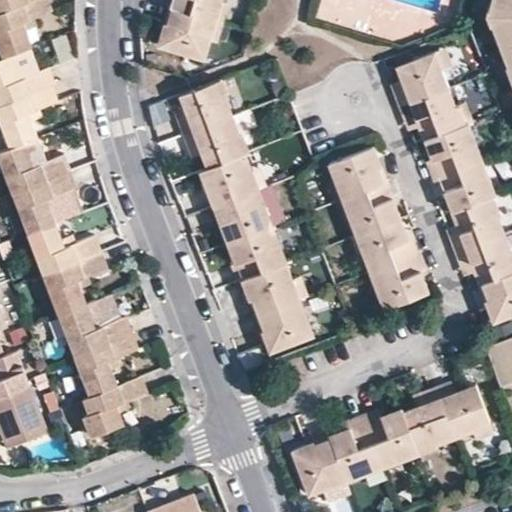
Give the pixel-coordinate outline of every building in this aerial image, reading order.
[(0,0),(0,15),(38,0),(0,0)] [(45,0),(38,0),(0,15),(0,57),(2,62),(10,60),(9,58),(29,50),(31,50),(26,37),(22,28),(36,22),(52,16),(45,0)] [(223,0),(174,0),(172,8),(212,19),(217,0),(223,2),(223,0)] [(230,4),(223,2),(217,0),(212,19),(224,23),(230,4)] [(511,0),(491,0),(487,15),(490,25),(494,23),(504,49),(510,64),(511,62),(511,0)] [(207,38),(212,19),(172,8),(162,43),(206,57),(212,39),(207,38)] [(219,41),(224,23),(212,19),(207,38),(212,39),(219,41)] [(22,28),(26,37),(38,31),(36,22),(22,28)] [(68,34),(52,37),(58,63),(74,59),(68,34)] [(447,47),(438,50),(445,68),(453,65),(447,47)] [(9,58),(10,60),(2,62),(0,63),(0,109),(52,88),(56,87),(49,69),(33,75),(31,70),(37,68),(29,50),(9,58)] [(438,50),(437,51),(397,66),(402,80),(406,87),(396,90),(401,103),(448,86),(442,69),(445,68),(438,50)] [(33,75),(49,69),(47,64),(37,68),(31,70),(33,75)] [(180,93),(186,109),(188,115),(178,119),(183,133),(230,116),(224,102),(227,100),(219,77),(180,93)] [(406,87),(402,80),(393,83),(396,90),(406,87)] [(456,105),(448,86),(401,103),(406,115),(416,112),(418,121),(424,138),(465,122),(459,104),(456,105)] [(29,119),(42,114),(59,106),(52,88),(0,109),(0,132),(8,153),(24,146),(37,141),(33,127),(29,119)] [(233,98),(227,100),(224,102),(230,116),(239,113),(233,98)] [(164,101),(148,107),(156,128),(172,122),(164,101)] [(467,101),(459,104),(465,122),(468,121),(473,119),(467,101)] [(175,113),(178,119),(188,115),(186,109),(175,113)] [(416,112),(406,115),(409,124),(418,121),(416,112)] [(243,126),(239,113),(230,116),(234,129),(239,127),(243,126)] [(29,119),(33,127),(45,122),(42,114),(29,119)] [(234,129),(230,116),(183,133),(188,147),(198,143),(201,150),(207,166),(244,151),(247,151),(239,127),(234,129)] [(474,138),(468,121),(465,122),(424,138),(432,159),(427,160),(433,174),(472,160),(466,141),(474,138)] [(482,156),(474,138),(466,141),(472,160),(482,156)] [(8,153),(0,155),(0,161),(13,196),(71,174),(64,157),(47,165),(37,141),(24,146),(8,153)] [(198,143),(188,147),(190,152),(201,150),(198,143)] [(331,163),(338,180),(342,178),(350,196),(389,181),(376,146),(331,163)] [(252,172),(244,151),(207,166),(200,168),(214,204),(255,189),(249,173),(252,172)] [(489,175),(482,156),(472,160),(479,178),(489,175)] [(479,178),(472,160),(433,174),(438,189),(443,188),(451,209),(492,194),(496,192),(489,175),(479,178)] [(258,169),(252,172),(249,173),(255,189),(264,185),(258,169)] [(71,174),(13,196),(29,236),(56,224),(50,211),(47,203),(60,198),(77,190),(71,174)] [(342,178),(338,180),(332,182),(338,200),(350,196),(342,178)] [(111,202),(103,180),(77,190),(86,213),(111,202)] [(402,216),(389,181),(350,196),(357,213),(351,215),(358,233),(402,216)] [(270,200),(264,185),(255,189),(260,203),(264,202),(270,200)] [(260,203),(255,189),(214,204),(229,241),(273,225),(264,202),(260,203)] [(492,194),(451,209),(457,226),(460,234),(451,237),(456,249),(500,232),(493,215),(498,212),(492,194)] [(357,213),(350,196),(338,200),(345,217),(351,215),(357,213)] [(47,203),(50,211),(64,205),(60,198),(47,203)] [(503,211),(498,212),(493,215),(500,232),(509,229),(503,211)] [(407,227),(402,216),(358,233),(365,251),(374,248),(381,265),(420,250),(414,234),(409,236),(407,227)] [(62,241),(56,224),(29,236),(45,276),(102,254),(95,238),(79,243),(66,249),(62,241)] [(279,241),(273,225),(229,241),(236,261),(230,264),(236,278),(243,276),(277,263),(270,244),(279,241)] [(460,234),(457,226),(448,229),(451,237),(460,234)] [(511,235),(509,229),(500,232),(507,251),(511,249),(511,235)] [(511,249),(507,251),(500,232),(456,249),(460,262),(469,258),(473,267),(478,282),(511,270),(511,249)] [(66,249),(79,243),(75,235),(62,241),(66,249)] [(286,259),(279,241),(270,244),(277,263),(286,259)] [(374,248),(365,251),(371,269),(381,265),(374,248)] [(428,269),(420,250),(381,265),(388,284),(379,288),(385,304),(429,288),(422,271),(428,269)] [(102,254),(45,276),(61,318),(88,306),(82,290),(79,282),(92,277),(109,270),(102,254)] [(469,258),(460,262),(463,270),(473,267),(469,258)] [(293,279),(286,259),(277,263),(243,276),(247,289),(251,298),(255,311),(296,297),(290,280),(293,279)] [(388,284),(381,265),(371,269),(379,288),(388,284)] [(511,270),(478,282),(490,316),(511,308),(511,270)] [(300,276),(293,279),(290,280),(296,297),(307,293),(300,276)] [(79,282),(82,290),(96,284),(92,277),(79,282)] [(251,298),(247,289),(240,292),(244,301),(251,298)] [(313,307),(307,293),(296,297),(302,311),(306,310),(313,307)] [(302,311),(296,297),(255,311),(268,346),(314,330),(306,310),(302,311)] [(94,320),(88,306),(61,318),(77,357),(134,334),(127,318),(111,324),(97,329),(94,320)] [(0,353),(16,348),(6,322),(0,308),(0,353)] [(97,329),(111,324),(108,315),(94,320),(97,329)] [(51,320),(30,326),(35,342),(56,336),(51,320)] [(111,362),(124,356),(140,351),(134,334),(77,357),(93,397),(121,386),(115,371),(111,362)] [(239,354),(246,371),(269,363),(262,345),(239,354)] [(21,439),(48,429),(16,348),(0,353),(0,427),(3,427),(7,437),(19,433),(21,439)] [(111,362),(115,371),(128,366),(124,356),(111,362)] [(261,377),(250,381),(254,391),(265,387),(261,377)] [(143,378),(121,386),(93,397),(87,400),(93,416),(87,418),(94,436),(127,424),(124,415),(121,406),(134,401),(149,395),(143,378)] [(450,381),(437,386),(454,433),(469,429),(470,431),(492,424),(477,381),(454,390),(450,381)] [(437,386),(423,391),(426,402),(417,404),(403,410),(418,452),(437,443),(436,439),(454,433),(437,386)] [(414,395),(417,404),(426,402),(423,391),(414,395)] [(121,406),(124,415),(137,411),(134,401),(121,406)] [(379,407),(363,413),(379,457),(398,450),(401,458),(418,452),(403,410),(402,406),(381,413),(379,407)] [(363,413),(348,419),(350,426),(342,429),(328,434),(343,475),(345,479),(363,472),(359,464),(379,457),(363,413)] [(340,422),(342,429),(350,426),(348,419),(340,422)] [(495,430),(492,424),(470,431),(473,439),(495,430)] [(3,427),(0,427),(0,434),(4,445),(21,439),(19,433),(7,437),(3,427)] [(329,481),(343,475),(328,434),(293,447),(310,492),(330,484),(329,481)] [(440,452),(437,443),(418,452),(421,459),(440,452)] [(382,465),(401,458),(398,450),(379,457),(382,465)] [(363,472),(382,465),(379,457),(359,464),(363,472)] [(348,486),(345,479),(343,475),(329,481),(330,484),(334,491),(348,486)] [(164,511),(163,508),(150,511),(201,511),(196,496),(180,501),(183,508),(171,511),(164,511)] [(180,501),(163,508),(164,511),(171,511),(183,508),(180,501)]
